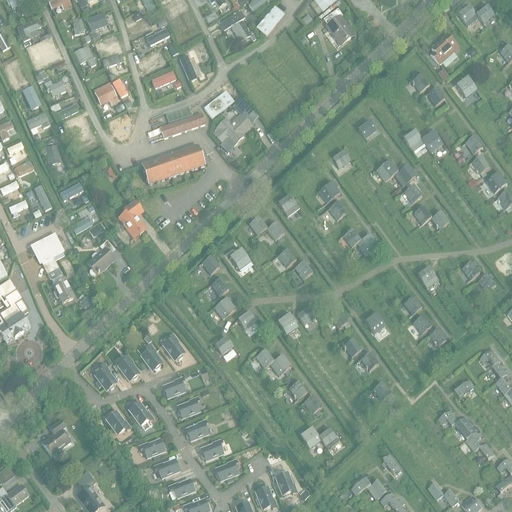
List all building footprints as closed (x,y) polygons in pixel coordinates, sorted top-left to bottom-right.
[(7,0),(12,11),(22,6),(19,0),(7,0)] [(65,0),(45,0),(51,12),(61,7),(63,11),(70,8),(65,0)] [(140,0),(151,19),(158,15),(150,0),(140,0)] [(212,0),(218,9),(226,5),(223,0),(212,0)] [(322,13),(339,0),(338,0),(314,0),(313,1),(322,13)] [(274,8),(256,29),(266,38),(284,16),(274,8)] [(464,26),(475,17),(468,8),(457,16),(464,26)] [(475,17),(482,26),(493,17),(486,8),(475,17)] [(340,47),(353,38),(339,19),(341,17),(337,11),(322,21),(326,27),(325,28),(327,32),(328,31),(340,47)] [(223,33),(245,20),(241,13),(219,26),(223,33)] [(103,14),(86,21),(91,34),(108,27),(103,14)] [(151,21),(153,26),(163,21),(160,16),(151,21)] [(301,22),(307,29),(314,23),(308,16),(301,22)] [(38,20),(16,30),(23,44),(31,40),(29,35),(42,29),(38,20)] [(77,21),(72,22),(74,30),(71,30),(72,33),(74,33),(74,37),(79,36),(79,34),(84,33),(83,26),(81,21),(77,22),(77,21)] [(163,22),(156,26),(158,31),(160,30),(161,31),(165,28),(165,27),(163,22)] [(231,29),(240,44),(251,37),(242,22),(231,29)] [(144,38),(151,52),(157,48),(157,47),(161,45),(158,39),(169,34),(166,29),(163,31),(156,35),(155,33),(144,38)] [(11,49),(3,35),(0,36),(0,48),(2,53),(11,49)] [(453,54),(454,55),(460,50),(446,35),(440,40),(442,41),(431,51),(432,53),(429,56),(438,67),(453,54)] [(23,45),(29,58),(42,52),(37,40),(29,43),(29,42),(23,45)] [(508,66),(511,63),(511,52),(508,47),(499,54),(508,66)] [(74,54),(80,66),(86,63),(89,69),(90,68),(90,69),(96,66),(87,48),(74,54)] [(437,75),(443,84),(449,80),(443,71),(437,75)] [(45,74),(35,78),(38,85),(43,82),(47,92),(49,91),(52,99),(66,93),(61,82),(52,86),(49,79),(48,79),(45,74)] [(411,83),(418,95),(428,88),(420,76),(411,83)] [(455,88),(465,100),(476,92),(466,79),(455,88)] [(112,85),(120,100),(127,96),(119,81),(112,85)] [(109,103),(111,107),(119,103),(109,84),(102,88),(103,90),(94,95),(100,108),(109,103)] [(22,93),(31,113),(41,108),(32,89),(22,93)] [(427,96),(434,108),(444,102),(436,90),(427,96)] [(201,111),(209,121),(231,105),(223,95),(201,111)] [(50,109),(52,115),(61,111),(58,105),(50,109)] [(75,106),(56,115),(60,122),(79,113),(75,106)] [(45,115),(26,123),(30,132),(41,126),(43,130),(50,127),(45,115)] [(157,131),(161,141),(202,127),(198,116),(157,131)] [(241,137),(251,127),(240,117),(231,126),(225,121),(216,130),(217,132),(213,136),(222,145),(226,140),(233,148),(242,138),(241,137)] [(10,123),(0,127),(0,137),(3,143),(9,139),(6,133),(13,129),(10,123)] [(357,132),(364,141),(376,132),(369,123),(357,132)] [(409,150),(421,142),(414,133),(402,141),(409,150)] [(432,133),(421,142),(427,151),(439,142),(432,133)] [(465,145),(473,157),(482,150),(474,138),(465,145)] [(6,150),(9,156),(23,150),(21,144),(6,150)] [(49,167),(60,165),(56,147),(41,151),(43,157),(47,156),(49,167)] [(141,167),(148,186),(203,168),(197,148),(141,167)] [(331,161),(338,171),(349,162),(343,153),(331,161)] [(471,164),(480,176),(489,169),(481,158),(471,164)] [(29,162),(15,169),(20,178),(34,171),(29,162)] [(384,183),(397,174),(388,162),(375,172),(384,183)] [(406,168),(397,174),(405,186),(414,179),(406,168)] [(489,181),(497,193),(507,186),(498,175),(489,181)] [(17,182),(1,190),(3,195),(10,192),(11,194),(14,192),(13,190),(16,189),(17,191),(20,189),(17,182)] [(321,191),(330,202),(339,196),(331,184),(321,191)] [(403,194),(412,205),(421,199),(412,187),(403,194)] [(26,200),(40,194),(38,189),(23,194),(26,200)] [(497,200),(505,211),(511,206),(511,201),(506,193),(497,200)] [(277,206),(287,218),(298,210),(289,197),(277,206)] [(11,216),(28,208),(25,202),(8,210),(11,216)] [(133,240),(145,231),(135,219),(141,214),(133,204),(122,212),(125,215),(118,221),(133,240)] [(328,211),(336,222),(345,216),(337,204),(328,211)] [(421,227),(430,220),(422,208),(413,215),(421,227)] [(440,213),(430,220),(439,232),(449,225),(440,213)] [(257,238),(266,232),(266,231),(257,219),(248,226),(257,238)] [(266,231),(266,232),(274,243),(284,237),(275,225),(266,231)] [(360,243),(358,240),(352,231),(342,238),(351,249),(356,246),(360,243)] [(360,243),(356,246),(365,257),(378,248),(369,236),(367,233),(358,240),(360,243)] [(114,263),(109,257),(114,252),(106,243),(99,249),(101,253),(97,256),(96,255),(94,255),(92,257),(92,259),(93,260),(85,266),(90,272),(89,273),(89,276),(91,278),(93,278),(96,276),(96,277),(114,263)] [(229,259),(238,272),(250,264),(240,251),(229,259)] [(277,258),(286,270),(295,264),(286,252),(277,258)] [(201,265),(209,277),(218,270),(210,258),(201,265)] [(294,270),(302,282),(311,275),(303,264),(294,270)] [(462,271),(470,282),(479,275),(471,264),(462,271)] [(416,277),(425,290),(437,282),(428,269),(416,277)] [(63,282),(60,277),(50,282),(53,287),(52,287),(55,292),(52,293),(56,300),(51,302),(55,309),(72,300),(63,282)] [(478,283),(486,295),(496,288),(487,277),(478,283)] [(9,281),(0,287),(0,300),(6,309),(0,313),(0,322),(1,324),(0,324),(0,337),(5,345),(23,333),(30,329),(22,317),(27,314),(20,303),(22,302),(9,281)] [(210,288),(219,299),(228,292),(219,281),(210,288)] [(403,306),(411,317),(420,311),(412,299),(403,306)] [(217,307),(213,310),(222,321),(225,319),(234,312),(226,300),(217,307)] [(296,318),(302,328),(314,319),(308,310),(296,318)] [(329,320),(338,332),(347,325),(339,313),(329,320)] [(236,322),(243,331),(255,323),(248,314),(236,322)] [(364,323),(370,332),(382,324),(376,315),(364,323)] [(276,324),(283,334),(295,325),(288,316),(276,324)] [(412,325),(421,336),(430,329),(421,318),(412,325)] [(428,337),(437,349),(446,342),(438,331),(428,337)] [(176,361),(178,362),(182,359),(182,357),(184,356),(176,345),(178,344),(172,337),(169,340),(170,342),(163,348),(174,363),(176,361)] [(214,348),(221,357),(232,349),(225,340),(214,348)] [(343,348),(351,360),(360,353),(352,341),(343,348)] [(154,371),(156,372),(159,369),(160,367),(161,366),(154,355),(155,354),(150,347),(146,350),(148,352),(141,358),(152,373),(154,371)] [(269,367),(272,364),(264,352),(255,359),(263,371),(269,367)] [(493,369),(498,365),(500,364),(491,352),(479,361),(483,366),(488,362),(493,369)] [(360,362),(369,373),(378,366),(369,355),(360,362)] [(131,382),(133,382),(136,380),(137,377),(138,376),(131,366),(132,364),(127,357),(123,360),(125,363),(118,368),(129,383),(131,382)] [(272,364),(269,367),(277,378),(290,369),(281,357),(272,364)] [(500,382),(501,380),(506,377),(498,365),(493,369),(491,370),(500,382)] [(108,391),(110,392),(113,389),(114,387),(116,385),(108,375),(109,374),(104,367),(100,369),(102,372),(95,377),(106,393),(108,391)] [(166,399),(167,401),(184,394),(181,385),(183,384),(182,380),(173,383),(174,385),(162,390),(163,392),(162,394),(164,398),(166,399)] [(504,397),(510,392),(501,380),(500,382),(495,385),(504,397)] [(454,393),(459,400),(475,389),(470,382),(454,393)] [(288,391),(297,402),(305,395),(297,384),(288,391)] [(372,392),(381,403),(390,396),(381,385),(372,392)] [(302,405),(311,416),(320,409),(312,398),(302,405)] [(181,419),(181,421),(199,414),(195,405),(198,404),(196,400),(188,403),(189,405),(177,410),(178,412),(177,414),(179,418),(181,419)] [(148,414),(146,415),(138,405),(137,406),(134,406),(131,409),(131,411),(129,412),(140,427),(147,422),(149,424),(153,421),(148,414)] [(452,429),(455,427),(458,424),(450,413),(438,422),(442,427),(447,423),(452,429)] [(125,423),(123,425),(115,414),(114,416),(111,415),(108,418),(108,420),(106,421),(117,436),(125,431),(126,433),(130,430),(125,423)] [(458,424),(455,427),(467,442),(477,434),(465,419),(458,424)] [(189,441),(190,443),(207,436),(204,428),(207,427),(205,422),(197,426),(198,427),(186,432),(186,434),(185,436),(187,440),(189,441)] [(41,446),(50,458),(69,444),(60,432),(65,428),(61,423),(49,431),(53,437),(41,446)] [(317,439),(318,439),(311,430),(299,438),(308,451),(320,443),(317,439)] [(317,439),(320,443),(324,449),(326,451),(338,443),(329,431),(318,439),(317,439)] [(479,451),(481,450),(476,443),(481,439),(477,434),(467,442),(465,443),(474,455),(479,451)] [(163,451),(164,450),(162,445),(160,445),(159,442),(147,447),(146,445),(138,449),(140,453),(143,452),(146,460),(164,454),(163,451)] [(204,461),(205,463),(222,456),(219,448),(222,447),(220,442),(212,445),(212,447),(200,452),(201,454),(200,456),(202,460),(204,461)] [(486,446),(481,450),(479,451),(488,462),(495,457),(486,446)] [(383,462),(394,477),(401,472),(390,457),(383,462)] [(506,471),(510,477),(511,475),(511,465),(508,460),(497,469),(501,475),(506,471)] [(178,471),(179,469),(177,465),(175,465),(174,462),(162,467),(161,466),(153,469),(155,473),(158,472),(161,481),(178,473),(178,471)] [(219,481),(220,483),(237,476),(234,468),(236,467),(235,462),(226,465),(227,467),(215,472),(216,474),(215,476),(217,480),(219,481)] [(76,499),(85,511),(98,511),(103,508),(89,489),(95,485),(87,474),(75,483),(83,494),(76,499)] [(286,475),(284,476),(282,475),(278,477),(277,479),(275,480),(282,497),(291,494),(292,496),(296,495),(293,487),(291,487),(286,475)] [(511,486),(511,479),(510,477),(495,488),(501,495),(511,486)] [(355,499),(371,487),(366,480),(350,491),(355,499)] [(192,491),(193,489),(192,485),(190,485),(189,482),(177,487),(176,486),(168,489),(170,493),(172,492),(176,501),(193,494),(192,491)] [(378,483),(371,487),(379,499),(386,494),(378,483)] [(436,502),(443,497),(434,486),(428,491),(436,502)] [(6,497),(14,508),(27,498),(20,488),(6,497)] [(267,490),(264,491),(262,490),(258,491),(258,494),(255,494),(262,511),(271,508),(272,511),(276,509),(273,501),(271,502),(267,490)] [(450,492),(443,497),(452,509),(458,504),(450,492)] [(394,511),(400,507),(392,495),(380,503),(384,509),(389,505),(394,511)] [(474,511),(478,511),(481,510),(472,498),(461,507),(464,511),(467,511),(472,509),(474,511)] [(207,511),(208,509),(207,505),(205,504),(204,502),(192,507),(191,505),(183,509),(184,511),(186,511),(187,511),(207,511)]
